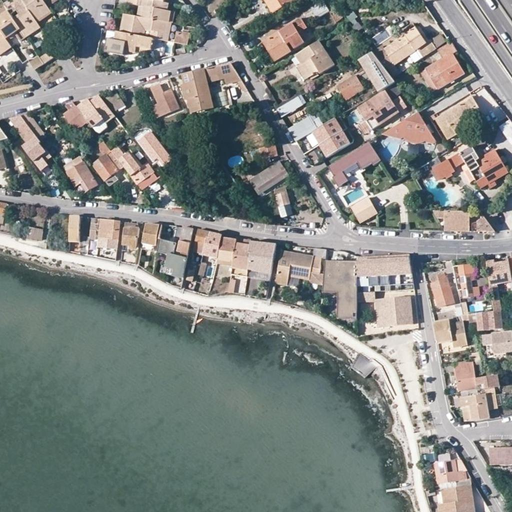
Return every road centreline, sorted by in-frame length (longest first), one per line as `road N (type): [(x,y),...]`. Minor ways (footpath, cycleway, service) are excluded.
road 1 (residential): [(0,194),(348,242)]
road 2 (residential): [(348,242),(237,53),(222,50)]
road 3 (residential): [(412,245),(441,413),(456,433)]
road 4 (residential): [(222,50),(91,86)]
road 5 (primary): [(511,101),(441,0)]
